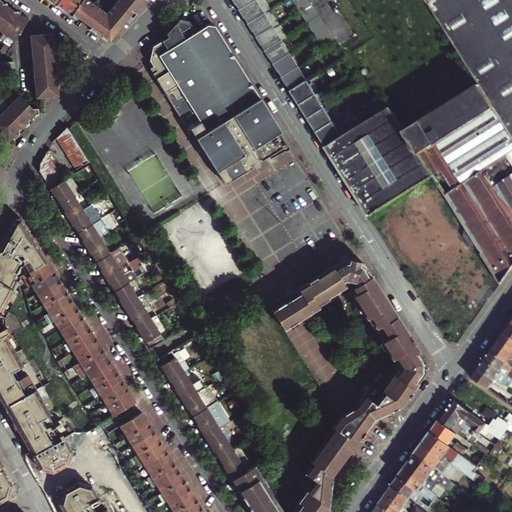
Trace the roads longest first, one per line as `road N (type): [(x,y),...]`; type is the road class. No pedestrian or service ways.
road 1 (residential): [(216,0),(450,371)]
road 2 (residential): [(13,182),(32,198),(228,511)]
road 3 (residential): [(450,371),(348,511)]
road 4 (residential): [(13,182),(45,126),(109,57)]
